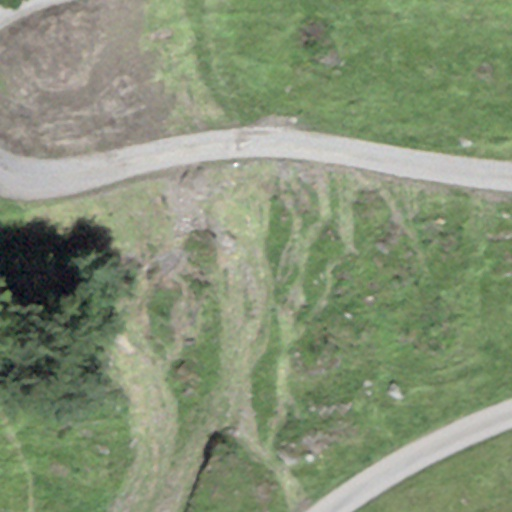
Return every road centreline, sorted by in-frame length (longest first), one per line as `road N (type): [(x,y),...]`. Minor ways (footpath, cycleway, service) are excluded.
road 1 (unclassified): [(0,170),(55,177),(205,144),(256,142),(511,178)]
road 2 (unclassified): [(511,412),(387,471),(326,511)]
